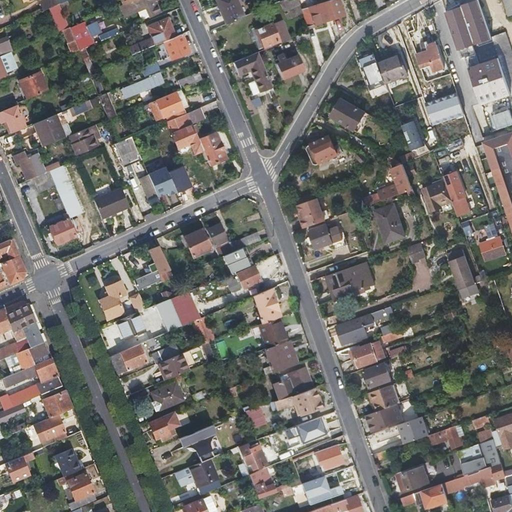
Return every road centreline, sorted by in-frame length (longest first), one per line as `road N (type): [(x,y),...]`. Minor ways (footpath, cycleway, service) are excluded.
road 1 (residential): [(381,511),(262,178)]
road 2 (residential): [(146,511),(48,279)]
road 3 (residential): [(262,178),(361,33),(420,0)]
road 4 (residential): [(48,279),(262,178)]
road 5 (residential): [(262,178),(187,0)]
road 6 (unknown): [(430,0),(474,116)]
road 7 (residential): [(48,279),(0,165)]
